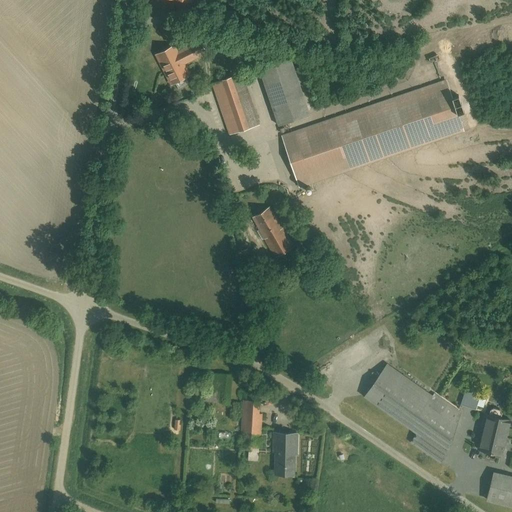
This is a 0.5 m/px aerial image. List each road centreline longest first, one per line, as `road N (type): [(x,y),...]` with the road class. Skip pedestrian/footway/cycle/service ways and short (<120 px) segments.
road 1 (residential): [(87,308),(284,388),(472,511)]
road 2 (unclassified): [(87,308),(129,0)]
road 3 (unclassified): [(56,511),(87,308)]
road 4 (unknown): [(110,144),(214,123),(213,83),(244,72)]
